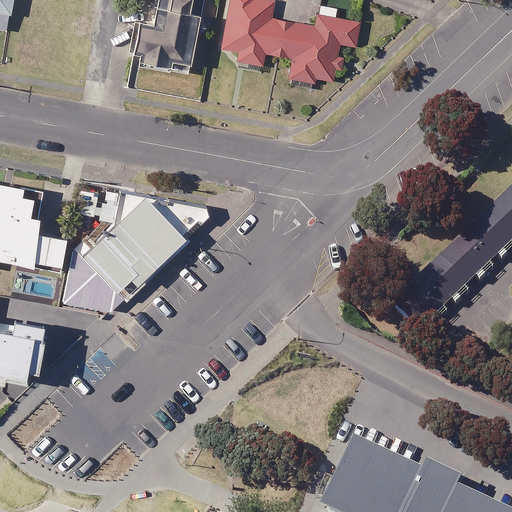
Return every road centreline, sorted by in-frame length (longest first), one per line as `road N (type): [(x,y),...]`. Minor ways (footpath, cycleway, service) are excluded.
road 1 (unclassified): [(59,465),(315,217),(333,174)]
road 2 (residential): [(0,116),(333,174)]
road 3 (unclassified): [(333,174),(379,155),(511,28)]
